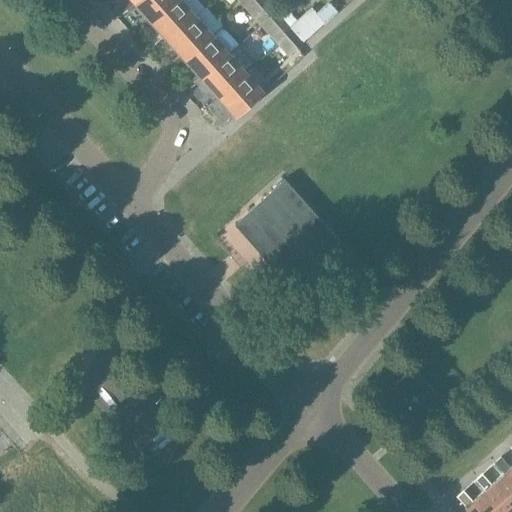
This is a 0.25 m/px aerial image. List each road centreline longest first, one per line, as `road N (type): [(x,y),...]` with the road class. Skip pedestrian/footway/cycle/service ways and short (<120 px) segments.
road 1 (residential): [(315,408),(511,170)]
road 2 (residential): [(315,408),(134,207)]
road 3 (residential): [(134,207),(174,129),(66,0)]
road 4 (residential): [(134,207),(0,60)]
road 5 (residential): [(407,511),(315,408)]
road 6 (residential): [(228,511),(315,408)]
